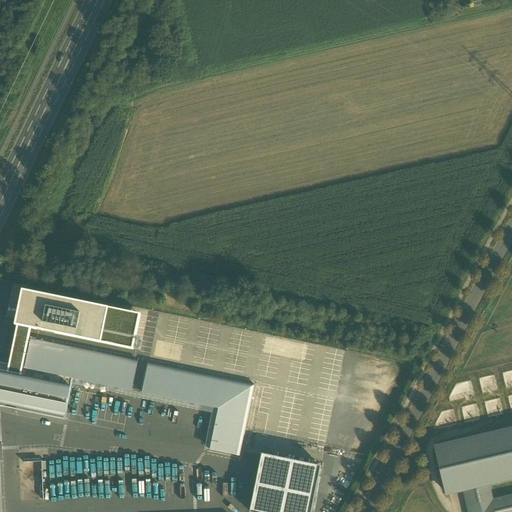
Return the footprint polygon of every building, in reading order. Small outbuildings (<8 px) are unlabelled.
[(139,315),(22,290),(16,325),(18,326),(30,328),(133,350),(139,315)] [(138,361),(31,340),(23,378),(20,377),(30,328),(18,326),(9,375),(0,373),(0,406),(65,419),(73,379),(132,391),(138,361)] [(255,385),(148,363),(142,393),(219,409),(210,450),(240,456),(255,385)] [(511,429),(436,447),(447,494),(464,490),(489,484),(511,478),(511,429)] [(311,511),(321,467),(263,455),(250,511),(311,511)] [(511,511),(511,496),(492,501),(489,484),(464,490),(468,511),(511,511)]
